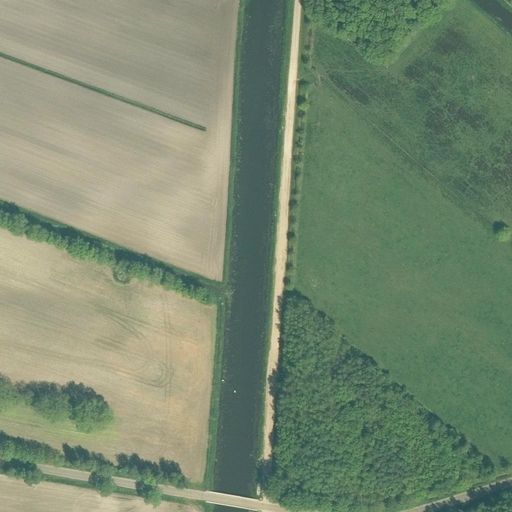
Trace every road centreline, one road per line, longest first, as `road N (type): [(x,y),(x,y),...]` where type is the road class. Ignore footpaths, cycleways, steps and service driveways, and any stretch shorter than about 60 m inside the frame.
road 1 (track): [(265,511),(297,0)]
road 2 (unclassified): [(294,511),(0,461)]
